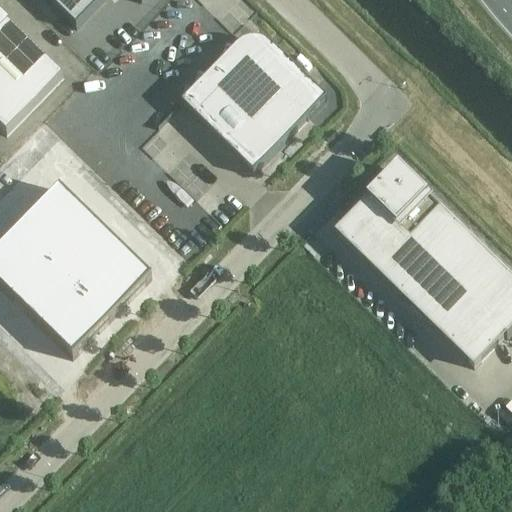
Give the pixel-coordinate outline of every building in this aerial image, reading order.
[(44,0),(76,31),(106,0),(44,0)] [(0,131),(7,138),(63,80),(0,18),(0,131)] [(236,51),(181,108),(253,178),(326,103),(273,51),(266,46),(258,44),(251,44),(243,46),(236,51)] [(505,339),(507,341),(511,336),(511,283),(398,173),(367,205),(369,207),(338,239),(474,371),(505,339)] [(60,192),(0,253),(0,288),(74,361),(152,281),(60,192)] [(259,345),(185,421),(278,511),(402,511),(414,500),(383,469),(385,468),(259,345)]
